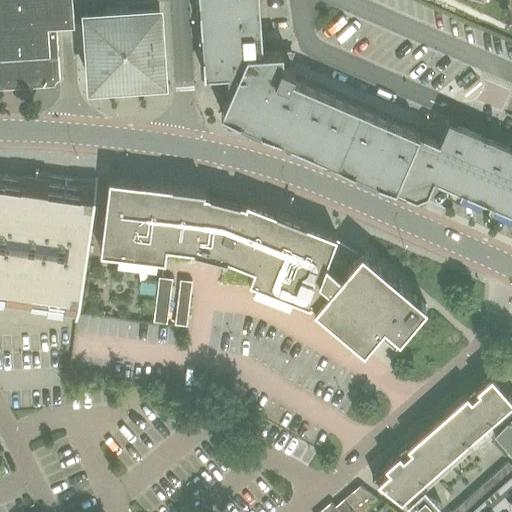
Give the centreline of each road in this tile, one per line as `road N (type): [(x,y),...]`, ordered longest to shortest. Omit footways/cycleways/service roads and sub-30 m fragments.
road 1 (tertiary): [(508,264),(297,174),(174,143)]
road 2 (residential): [(508,264),(482,345),(295,511)]
road 3 (tertiary): [(174,143),(0,130)]
road 4 (residential): [(174,143),(184,87),(176,0)]
